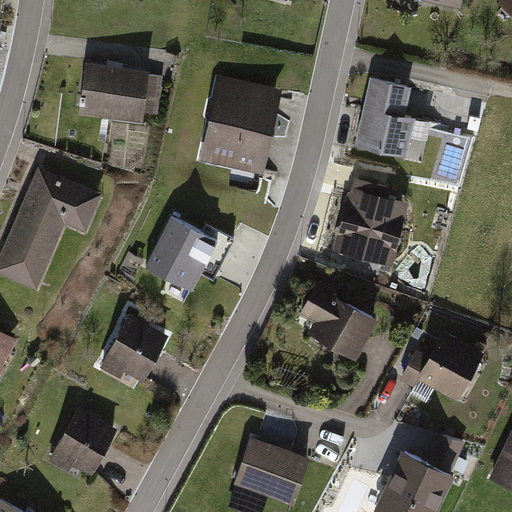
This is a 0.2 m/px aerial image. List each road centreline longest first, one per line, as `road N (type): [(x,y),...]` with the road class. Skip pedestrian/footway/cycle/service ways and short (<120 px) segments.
road 1 (residential): [(147,511),(270,280),(316,143),(350,0)]
road 2 (residential): [(0,143),(30,55),(38,0)]
